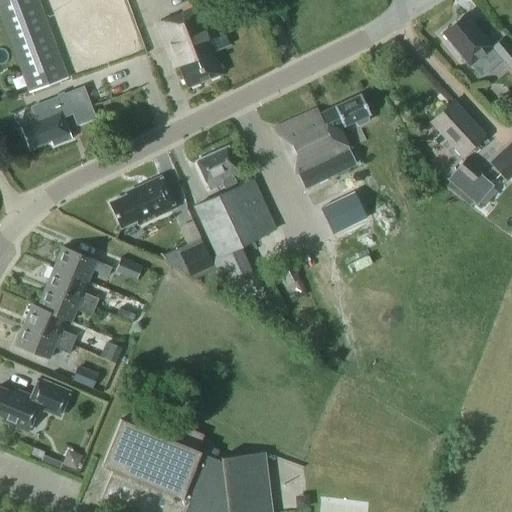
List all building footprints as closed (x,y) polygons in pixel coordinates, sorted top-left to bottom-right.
[(0,0),(0,13),(29,93),(67,79),(37,0),(0,0)] [(198,6),(156,23),(174,67),(178,65),(187,87),(222,73),(213,51),(216,50),(229,44),(225,34),(212,39),(198,6)] [(501,60),(507,67),(510,70),(511,67),(511,47),(503,37),(492,46),(465,14),(442,33),(449,41),(447,43),(458,57),(461,55),(469,65),(470,65),(480,77),(501,60)] [(20,127),(29,149),(50,141),(52,145),(71,138),(63,116),(71,113),(75,124),(93,117),(82,88),(32,107),(37,121),(20,127)] [(297,174),(305,189),(356,164),(348,149),(350,148),(341,127),(353,121),(357,125),(367,120),(366,115),(369,114),(360,94),(319,114),(316,109),(274,128),(295,173),(297,174)] [(431,121),(462,155),(484,135),(453,101),(431,121)] [(507,181),(511,176),(511,138),(488,162),(507,181)] [(227,146),(196,161),(205,182),(206,181),(209,190),(241,175),(227,146)] [(447,179),(477,204),(493,185),(479,173),(481,171),(465,157),(447,179)] [(109,203),(121,227),(137,220),(139,224),(175,208),(160,177),(126,192),(127,195),(109,203)] [(275,229),(253,179),(193,206),(216,256),(275,229)] [(365,218),(353,192),(320,208),(333,234),(365,218)] [(178,252),(189,275),(212,264),(202,241),(178,252)] [(211,259),(224,287),(253,274),(241,245),(211,259)] [(62,246),(53,267),(87,281),(92,270),(108,276),(111,267),(96,260),(62,246)] [(275,262),(286,284),(300,278),(289,255),(275,262)] [(114,271),(136,279),(140,267),(119,259),(114,271)] [(53,267),(45,287),(95,307),(98,298),(83,292),(87,281),(53,267)] [(37,306),(37,307),(65,319),(70,321),(75,309),(91,316),(95,307),(45,287),(37,306)] [(388,317),(396,295),(372,287),(365,309),(388,317)] [(73,345),(76,336),(61,329),(65,319),(37,307),(37,306),(32,304),(23,324),(73,345)] [(135,314),(120,308),(117,316),(131,322),(135,314)] [(69,354),(73,345),(23,324),(15,345),(48,359),(53,347),(69,354)] [(110,343),(104,358),(115,363),(115,362),(120,349),(121,348),(110,343)] [(75,364),(69,379),(92,389),(100,374),(75,364)] [(1,421),(27,431),(33,417),(38,419),(42,409),(59,416),(69,391),(38,378),(31,396),(14,389),(13,393),(0,387),(0,415),(3,417),(1,421)] [(120,419),(101,465),(112,470),(99,501),(125,511),(271,511),(263,451),(220,457),(220,460),(196,450),(203,434),(168,420),(161,436),(120,419)]
